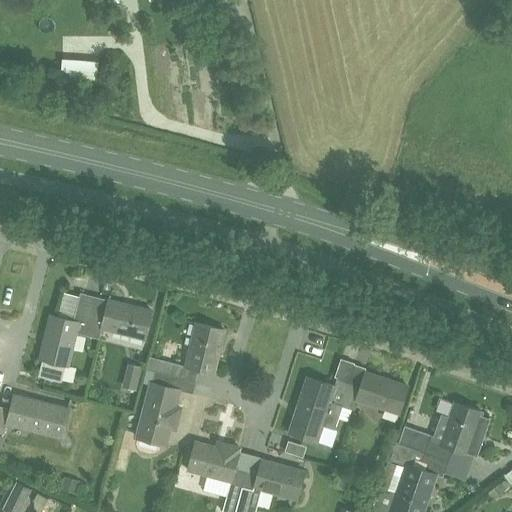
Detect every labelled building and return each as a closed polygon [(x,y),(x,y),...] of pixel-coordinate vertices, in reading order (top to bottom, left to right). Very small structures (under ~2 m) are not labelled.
[(88,339),(98,299),(79,294),(79,296),(63,292),(57,315),(53,314),(42,360),(44,360),(41,376),(63,381),(67,366),(69,366),(77,336),(88,339)] [(98,299),(88,339),(99,342),(102,330),(146,340),(153,312),(98,299)] [(215,375),(226,330),(198,323),(186,366),(150,357),(147,368),(196,381),(199,371),(215,375)] [(144,368),(130,364),(124,387),(138,390),(144,368)] [(193,393),(196,381),(147,368),(143,383),(151,384),(136,445),(136,449),(140,452),(152,455),(155,454),(159,450),(160,445),(166,446),(170,428),(176,430),(181,408),(176,407),(180,390),(193,393)] [(343,405),(355,410),(358,400),(401,412),(409,385),(354,368),(350,382),(343,405)] [(350,382),(338,377),(335,385),(308,376),(290,433),(317,441),(322,425),(335,429),(343,407),(355,410),(343,405),(350,382)] [(0,407),(0,408),(0,434),(6,436),(9,425),(51,436),(59,407),(15,396),(11,410),(0,407)] [(477,456),(490,418),(481,415),(482,412),(456,403),(441,445),(429,440),(431,434),(404,425),(398,442),(449,460),(453,449),(468,454),(468,453),(477,456)] [(449,460),(398,442),(398,443),(393,441),(386,461),(386,462),(378,485),(379,485),(371,511),(374,511),(424,511),(437,475),(443,477),(449,460)] [(224,511),(235,511),(248,470),(235,467),(239,454),(238,454),(240,448),(224,444),(223,450),(196,443),(188,471),(230,482),(222,511),(224,511)] [(248,470),(235,511),(255,511),(262,489),(299,499),(306,472),(262,460),(258,473),(248,470)] [(64,475),(60,489),(77,494),(81,480),(64,475)] [(8,511),(20,511),(32,489),(17,481),(3,509),(8,511)]
